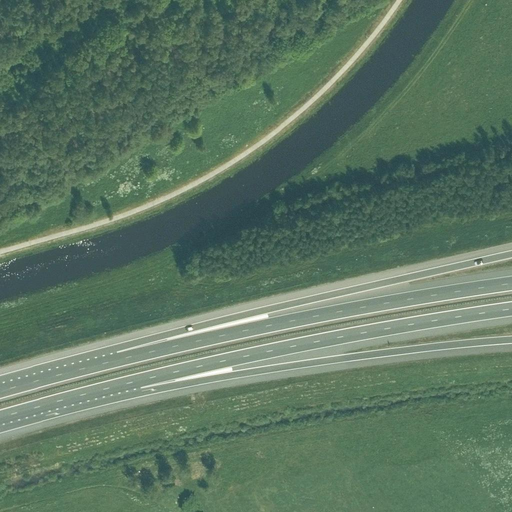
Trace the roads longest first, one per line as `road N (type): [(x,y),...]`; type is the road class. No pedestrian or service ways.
road 1 (motorway): [(511,253),(269,307),(116,360)]
road 2 (motorway): [(511,283),(253,327),(116,360)]
road 3 (motorway): [(138,379),(511,308)]
road 4 (motorway): [(138,379),(511,340)]
road 5 (motorway): [(0,418),(138,379)]
road 6 (motorway): [(116,360),(0,392)]
